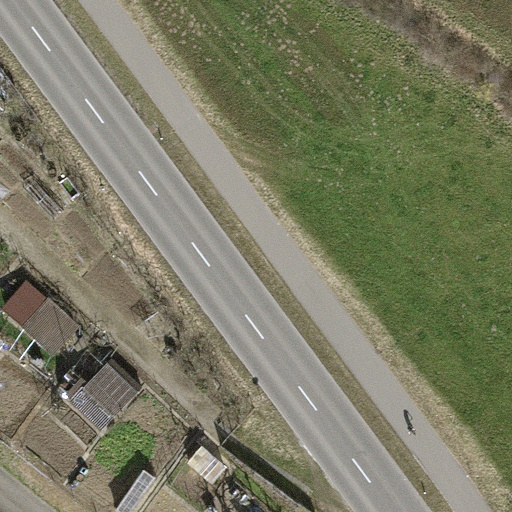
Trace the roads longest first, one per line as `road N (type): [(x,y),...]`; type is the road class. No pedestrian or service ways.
road 1 (tertiary): [(389,511),(18,0)]
road 2 (track): [(0,216),(219,428)]
